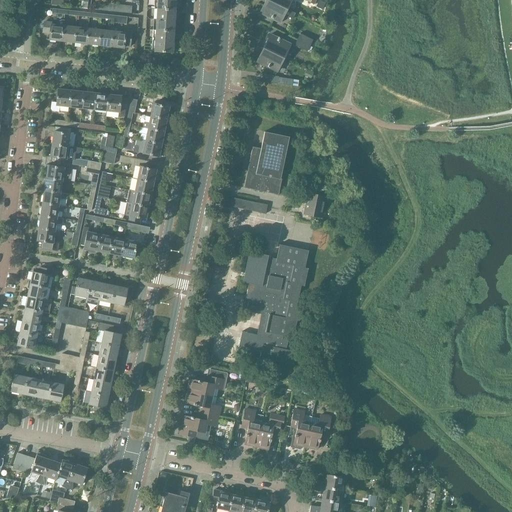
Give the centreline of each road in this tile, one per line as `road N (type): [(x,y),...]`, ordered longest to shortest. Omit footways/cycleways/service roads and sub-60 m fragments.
road 1 (track): [(365,115),(405,180),(416,229),(355,325),(354,343),(429,408),(485,418),(511,413)]
road 2 (tertiary): [(143,456),(220,86)]
road 3 (tertiary): [(197,83),(119,451)]
road 4 (residential): [(197,83),(27,64)]
road 5 (residential): [(294,511),(284,490),(265,480),(143,456)]
road 6 (residential): [(7,252),(129,273)]
road 7 (residential): [(119,451),(0,429)]
